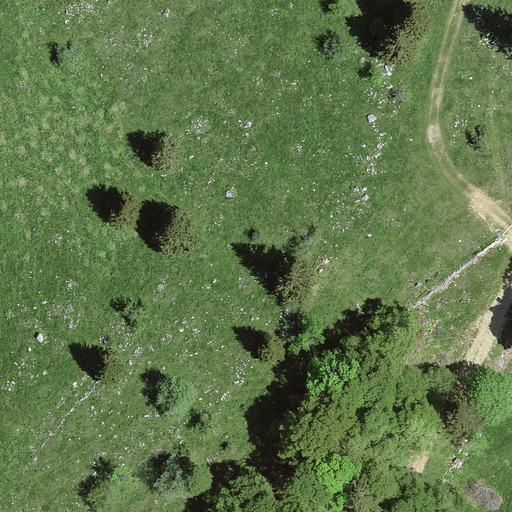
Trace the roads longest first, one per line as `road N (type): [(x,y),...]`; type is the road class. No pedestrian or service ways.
road 1 (track): [(511,224),(441,152),(436,79),(462,0)]
road 2 (track): [(397,511),(402,483),(511,285)]
